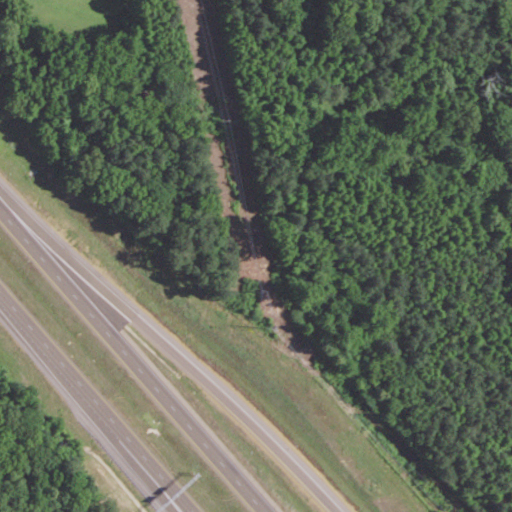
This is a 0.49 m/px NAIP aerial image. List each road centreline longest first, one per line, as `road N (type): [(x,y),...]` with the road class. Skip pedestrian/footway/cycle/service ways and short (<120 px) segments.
road 1 (motorway): [(342,511),(237,405),(3,209)]
road 2 (motorway): [(268,511),(0,205)]
road 3 (motorway): [(24,318),(123,434)]
